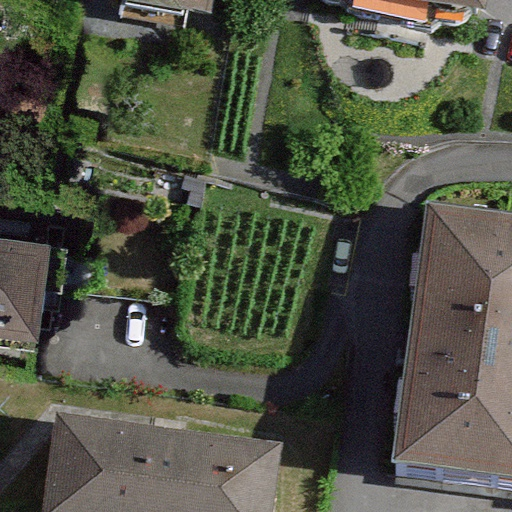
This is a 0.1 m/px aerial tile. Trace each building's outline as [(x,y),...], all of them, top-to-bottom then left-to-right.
[(69,0),(0,0),(0,3),(68,13),(69,0)] [(213,0),(104,0),(104,1),(212,15),(213,0)] [(489,0),(444,0),(444,7),(487,14),(489,0)] [(511,221),(428,211),(397,473),(511,486),(511,221)] [(56,231),(0,225),(0,336),(46,341),(56,231)] [(65,423),(54,511),(278,511),(286,451),(65,423)]
